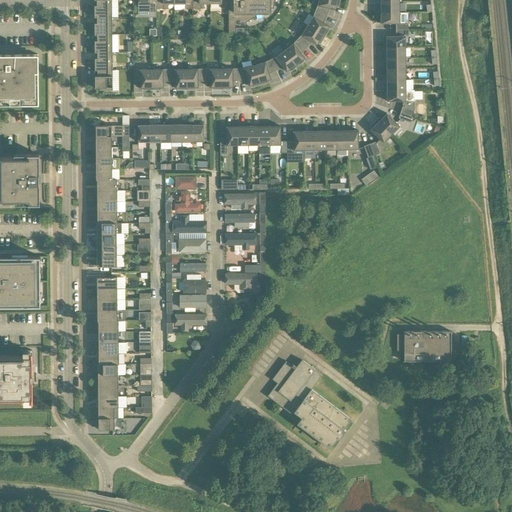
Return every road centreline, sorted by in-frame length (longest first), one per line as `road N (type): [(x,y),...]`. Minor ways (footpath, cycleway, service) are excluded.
road 1 (track): [(511,430),(461,0)]
road 2 (residential): [(104,465),(73,430),(70,414),(67,106)]
road 3 (residential): [(213,182),(217,329),(119,464)]
road 4 (residential): [(67,106),(275,98)]
road 5 (residential): [(275,98),(288,115),(365,109),(367,32),(354,15)]
